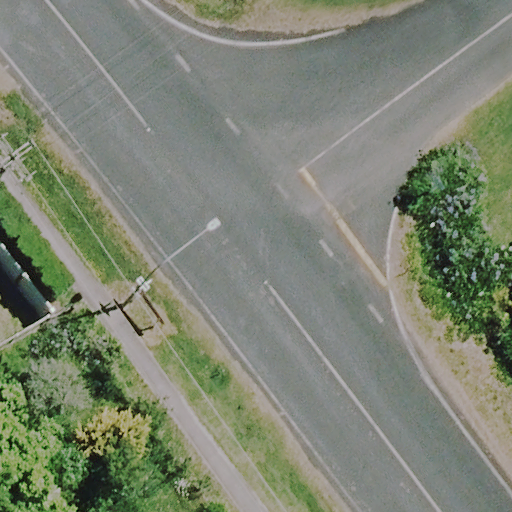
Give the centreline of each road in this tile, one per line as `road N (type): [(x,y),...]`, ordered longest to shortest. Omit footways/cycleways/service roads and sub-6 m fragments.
road 1 (tertiary): [(438,511),(226,223)]
road 2 (unclassified): [(511,15),(226,223)]
road 3 (tertiary): [(226,223),(46,0)]
